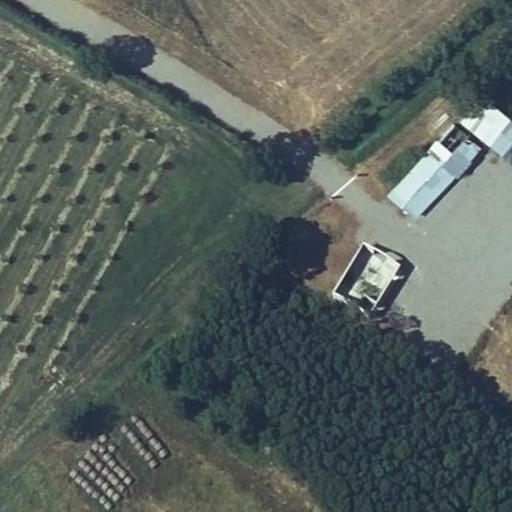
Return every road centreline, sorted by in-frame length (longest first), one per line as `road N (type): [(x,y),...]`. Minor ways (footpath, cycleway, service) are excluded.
road 1 (track): [(0,474),(511,31)]
road 2 (track): [(291,147),(35,0)]
